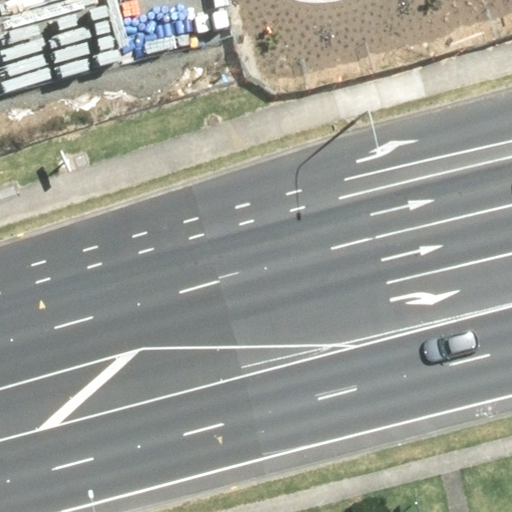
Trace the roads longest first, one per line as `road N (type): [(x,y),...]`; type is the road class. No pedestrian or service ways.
road 1 (secondary): [(204,354),(348,160),(511,119)]
road 2 (secondary): [(511,279),(204,354)]
road 3 (secondary): [(204,354),(0,406)]
